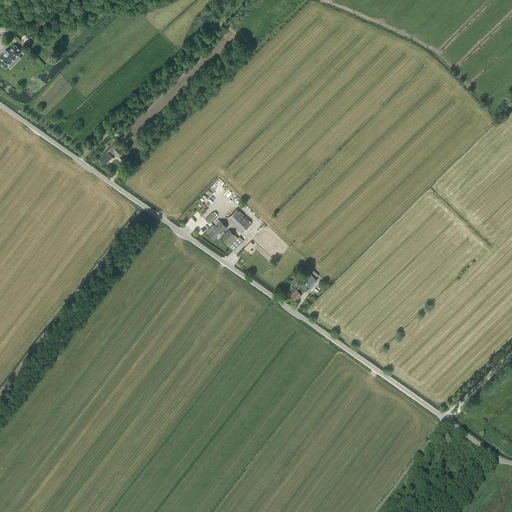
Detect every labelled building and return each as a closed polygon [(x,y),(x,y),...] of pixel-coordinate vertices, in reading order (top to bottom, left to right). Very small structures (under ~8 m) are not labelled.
[(21,51),(15,45),(15,44),(14,45),(10,49),(9,50),(10,50),(8,51),(7,50),(4,53),(5,54),(3,56),(0,59),(0,63),(5,68),(8,65),(12,69),(19,63),(14,58),(21,51),(21,52),(22,51),(21,51)] [(123,153),(119,150),(121,148),(116,142),(99,158),(104,164),(112,157),(111,155),(114,152),(119,157),(123,153)] [(125,177),(130,173),(125,168),(121,172),(125,177)] [(219,177),(201,196),(205,200),(212,192),(216,196),(219,192),(218,191),(223,185),(226,187),(228,186),(219,177)] [(242,232),(251,223),(236,209),(227,218),(242,232)] [(205,220),(209,223),(216,216),(212,213),(205,220)] [(220,234),(227,227),(220,220),(213,227),(214,227),(212,229),(212,228),(208,232),(209,232),(208,233),(214,239),(220,233),(220,234)] [(224,234),(221,237),(234,250),(241,242),(243,240),(239,236),(238,238),(229,229),(224,234)] [(301,295),(305,290),(306,291),(317,280),(308,271),(297,283),(300,285),(296,289),(295,289),(290,295),(296,301),(302,295),(301,295)]
